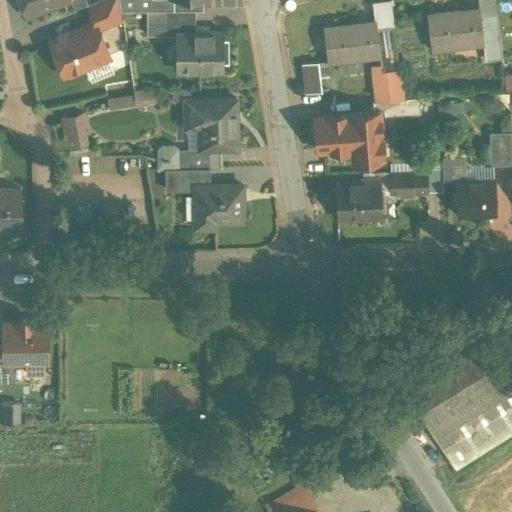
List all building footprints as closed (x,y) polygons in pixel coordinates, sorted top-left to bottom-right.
[(22,0),(27,12),(58,0),(22,0)] [(119,0),(94,0),(88,2),(94,16),(99,14),(103,26),(123,18),(119,0)] [(202,0),(150,0),(151,9),(167,9),(195,8),(203,8),(202,0)] [(479,7),(427,14),(431,47),(483,41),(480,14),(479,7)] [(195,8),(167,9),(168,32),(176,32),(176,31),(195,31),(195,30),(195,8)] [(497,12),(480,14),(483,41),(485,58),(502,56),(497,12)] [(376,19),(324,26),(328,60),(380,53),(377,26),(376,19)] [(96,21),(51,39),(64,72),(68,71),(72,73),(83,68),(85,64),(109,55),(96,21)] [(394,24),(377,26),(380,53),(382,70),(399,68),(394,24)] [(195,30),(195,31),(176,31),(176,32),(177,68),(223,68),(223,29),(207,29),(207,30),(195,30)] [(419,95),(405,96),(405,98),(406,112),(420,111),(419,95)] [(237,96),(185,97),(186,120),(200,120),(201,146),(237,145),(237,96)] [(405,98),(373,100),(374,109),(384,109),(384,114),(406,112),(405,98)] [(380,110),(316,115),(318,148),(353,146),(354,157),(383,155),(383,152),(381,152),(381,153),(375,154),(374,138),(382,137),(380,110)] [(82,111),(62,115),(68,146),(88,142),(82,111)] [(510,130),(490,131),(490,143),(498,143),(511,142),(510,130)] [(511,142),(498,143),(498,163),(511,162),(511,142)] [(210,151),(178,151),(178,158),(178,166),(182,166),(209,166),(217,166),(217,151),(210,151)] [(457,154),(442,155),(442,168),(443,179),(443,180),(457,180),(457,179),(466,178),(466,167),(458,167),(457,154)] [(178,158),(170,159),(170,155),(165,155),(165,159),(164,159),(164,166),(166,167),(178,166),(178,158)] [(426,162),(391,163),(391,171),(427,170),(426,162)] [(209,166),(182,166),(178,166),(166,167),(167,188),(179,187),(179,179),(210,179),(209,166)] [(391,171),(390,171),(391,191),(401,190),(401,194),(413,194),(412,190),(443,189),(443,180),(443,179),(428,179),(427,170),(391,171)] [(380,176),(352,177),(352,180),(337,180),(338,216),(357,215),(357,216),(382,215),(380,176)] [(466,178),(457,179),(457,180),(458,212),(496,211),(494,177),(466,178)] [(242,183),(195,183),(196,224),(216,224),(216,218),(243,218),(242,183)] [(21,186),(0,186),(0,227),(21,228),(21,186)] [(52,360),(51,315),(3,316),(4,343),(4,362),(16,361),(52,360)] [(511,366),(493,334),(406,386),(454,465),(511,428),(511,366)] [(4,362),(4,343),(0,342),(0,378),(17,378),(16,361),(4,362)] [(289,458),(279,441),(268,448),(278,465),(289,458)] [(304,481),(265,504),(269,511),(306,511),(318,505),(304,481)]
